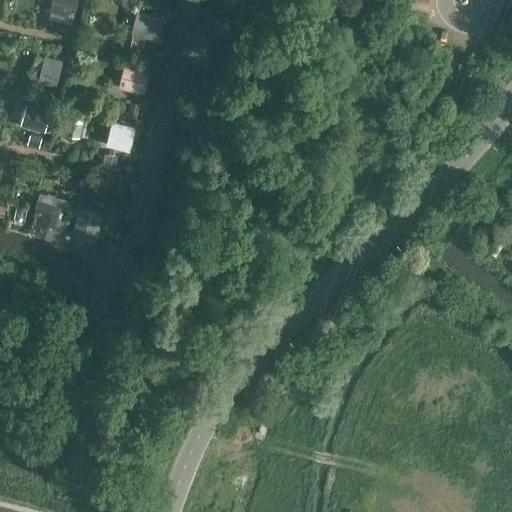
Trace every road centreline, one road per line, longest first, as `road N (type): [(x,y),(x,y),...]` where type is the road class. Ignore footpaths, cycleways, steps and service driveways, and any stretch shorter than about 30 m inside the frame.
road 1 (unclassified): [(167,511),(196,438),(262,345),(478,145),(511,100)]
road 2 (track): [(387,475),(263,448),(212,412)]
